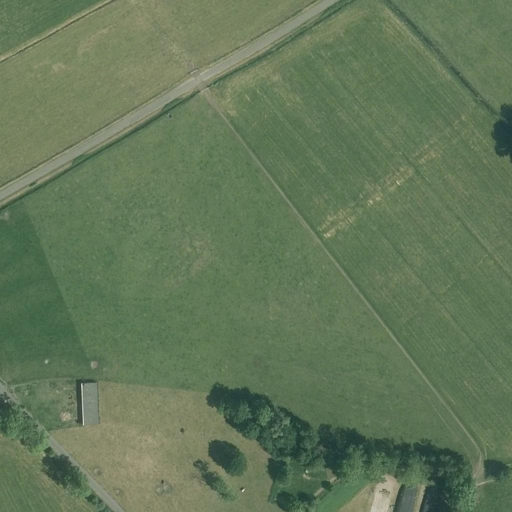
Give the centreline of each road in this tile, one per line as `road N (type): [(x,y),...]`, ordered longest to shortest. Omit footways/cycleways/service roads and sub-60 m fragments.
road 1 (unclassified): [(0,197),(332,0)]
road 2 (unclassified): [(122,511),(0,379)]
